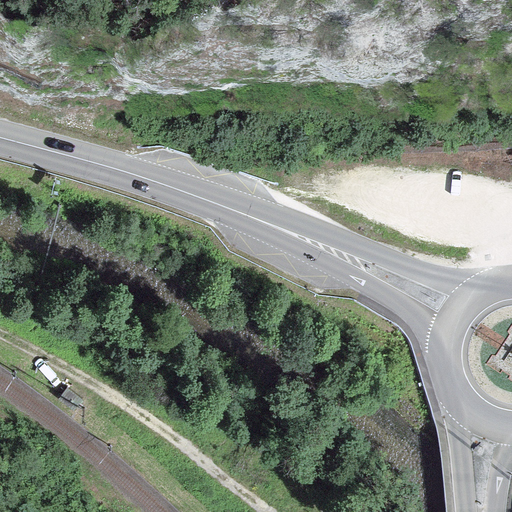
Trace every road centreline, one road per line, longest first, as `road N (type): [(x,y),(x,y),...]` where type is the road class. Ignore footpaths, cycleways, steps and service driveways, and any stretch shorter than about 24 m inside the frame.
road 1 (track): [(0,335),(100,384),(280,511)]
road 2 (primary): [(0,137),(251,214)]
road 3 (primary): [(472,297),(428,274),(251,214)]
road 4 (primary): [(251,214),(447,339)]
